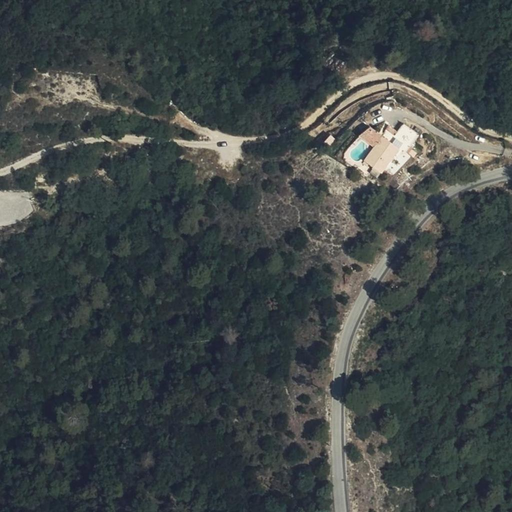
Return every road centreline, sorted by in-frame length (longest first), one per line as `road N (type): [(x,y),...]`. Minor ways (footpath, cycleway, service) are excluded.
road 1 (track): [(0,172),(104,137),(217,143),(274,136),(304,125),(356,82),(382,76),(408,78),(480,126),(511,137)]
road 2 (tertiary): [(511,171),(440,204),(391,257),(358,311),(337,409),(344,511)]
